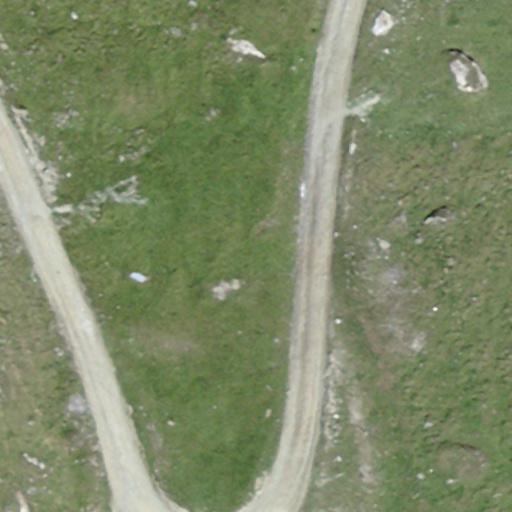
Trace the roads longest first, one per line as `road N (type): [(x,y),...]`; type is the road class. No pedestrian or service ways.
road 1 (track): [(355,0),(330,99),(304,474),(284,511)]
road 2 (track): [(141,511),(105,392),(0,183)]
